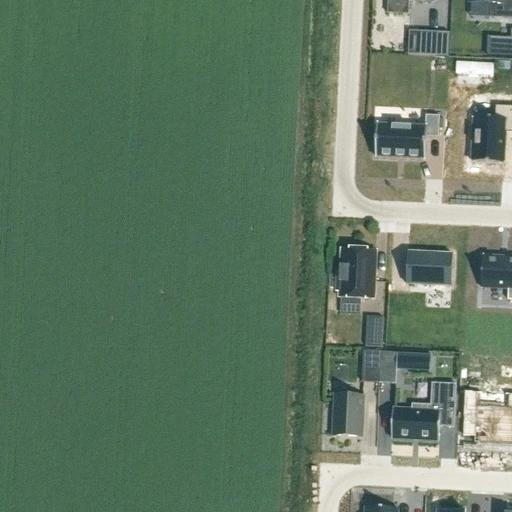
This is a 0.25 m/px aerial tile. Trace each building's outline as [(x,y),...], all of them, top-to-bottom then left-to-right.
[(387,0),(387,15),(409,16),(410,2),(433,3),(433,0),(387,0)] [(511,0),(471,0),(471,3),(490,4),(489,19),(511,19),(511,0)] [(488,38),(487,57),(511,57),(511,31),(511,39),(488,38)] [(408,56),(436,57),(437,34),(409,32),(408,56)] [(485,88),(487,73),(496,73),(497,65),(462,62),(460,86),(485,88)] [(474,119),(472,163),(504,164),(505,133),(511,133),(511,108),(496,107),(495,120),(474,119)] [(377,126),(376,159),(377,159),(377,158),(424,161),(426,161),(427,139),(439,140),(440,118),(426,117),(426,129),(378,126),(377,126)] [(337,276),(336,293),(341,293),(340,298),(373,300),(375,252),(343,251),(341,276),(337,276)] [(408,254),(407,286),(451,288),(453,256),(408,254)] [(511,258),(483,257),(482,289),(509,291),(508,302),(511,301),(511,258)] [(383,319),(367,318),(366,348),(381,349),(383,319)] [(364,352),(362,384),(380,385),(381,353),(364,352)] [(381,353),(380,385),(396,385),(398,354),(381,353)] [(454,429),(456,386),(432,385),(431,407),(412,406),(412,412),(393,411),(391,440),(439,442),(440,428),(454,429)] [(363,398),(335,397),(334,437),(362,438),(363,398)]
